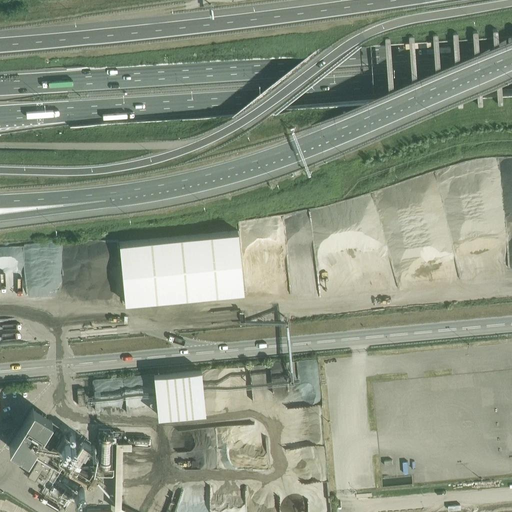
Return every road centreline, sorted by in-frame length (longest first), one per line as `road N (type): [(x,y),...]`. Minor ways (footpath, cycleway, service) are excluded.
road 1 (motorway): [(0,170),(69,173),(171,156),(232,128),(373,30),(511,3)]
road 2 (unclassified): [(0,370),(511,324)]
road 3 (motorway): [(511,53),(0,85)]
road 4 (motorway): [(0,113),(511,82)]
road 5 (motorway): [(104,193),(261,158),(511,53)]
road 6 (motorway): [(381,0),(0,45)]
road 7 (unclassified): [(344,511),(511,492)]
